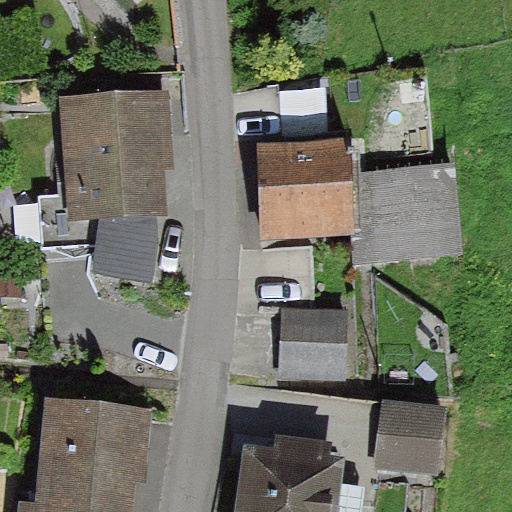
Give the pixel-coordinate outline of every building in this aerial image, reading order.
[(167,103),(78,104),(81,162),(60,162),(57,197),(106,198),(106,276),(159,274),(156,140),(170,138),(167,103)] [(286,141),(253,141),(253,238),(337,238),(337,159),(286,159),(286,141)] [(451,154),(349,160),(355,265),(457,259),(451,154)] [(337,376),(340,320),(276,317),(274,373),(337,376)] [(443,413),(381,404),(373,466),(434,474),(443,413)] [(132,511),(139,420),(51,413),(43,511),(132,511)] [(228,511),(352,511),(355,497),(322,491),(326,468),(237,455),(228,511)]
